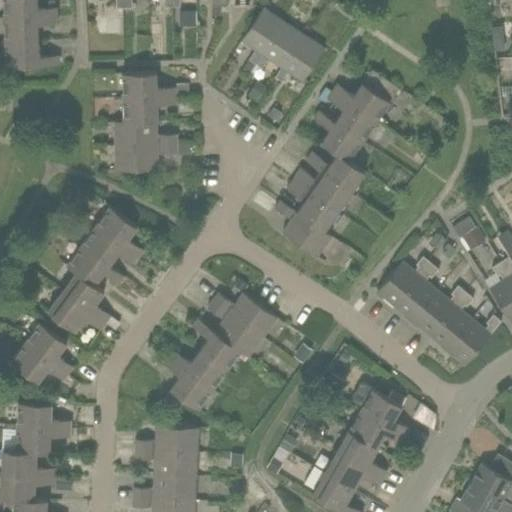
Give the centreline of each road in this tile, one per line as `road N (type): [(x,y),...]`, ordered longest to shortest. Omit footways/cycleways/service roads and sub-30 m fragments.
road 1 (residential): [(97,511),(112,372),(202,243)]
road 2 (residential): [(458,414),(344,318),(245,249)]
road 3 (residential): [(245,249),(273,170),(269,0)]
road 4 (residential): [(128,402),(245,249)]
